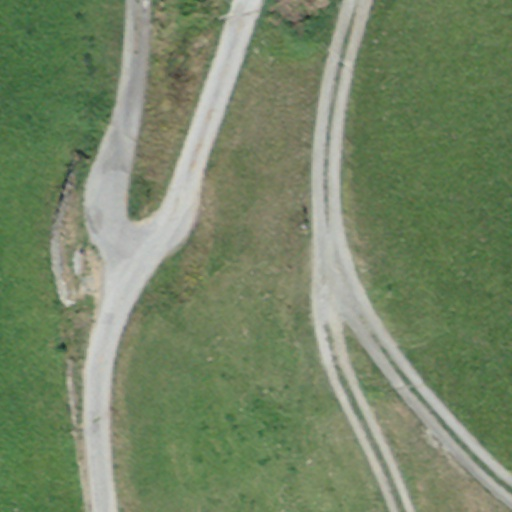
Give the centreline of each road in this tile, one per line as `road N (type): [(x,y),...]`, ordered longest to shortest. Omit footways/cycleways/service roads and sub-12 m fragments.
road 1 (track): [(354,0),(324,163),(330,240),(395,366),(511,493)]
road 2 (track): [(404,511),(350,396),(327,315),(330,240)]
road 3 (track): [(130,250),(165,222),(248,0)]
road 4 (track): [(130,250),(92,323),(87,448),(97,511)]
road 5 (track): [(125,0),(96,212),(130,250)]
